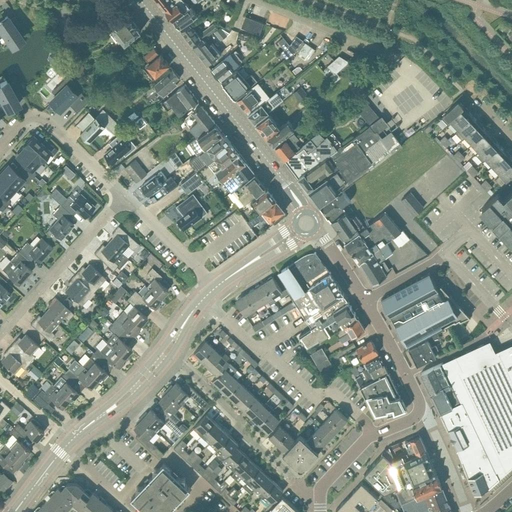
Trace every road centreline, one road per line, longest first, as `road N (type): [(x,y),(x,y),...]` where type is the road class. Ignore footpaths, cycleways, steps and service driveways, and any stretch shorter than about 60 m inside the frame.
road 1 (tertiary): [(300,212),(139,0)]
road 2 (residential): [(415,115),(431,102),(396,57),(251,0)]
road 3 (residential): [(371,435),(334,395),(308,392),(203,299)]
road 4 (residential): [(419,412),(376,318),(316,230)]
road 5 (residential): [(124,198),(0,335)]
road 6 (residential): [(124,198),(43,117),(26,118),(0,145)]
road 7 (residential): [(215,288),(124,198)]
road 8 (tertiary): [(99,416),(143,389),(180,330)]
